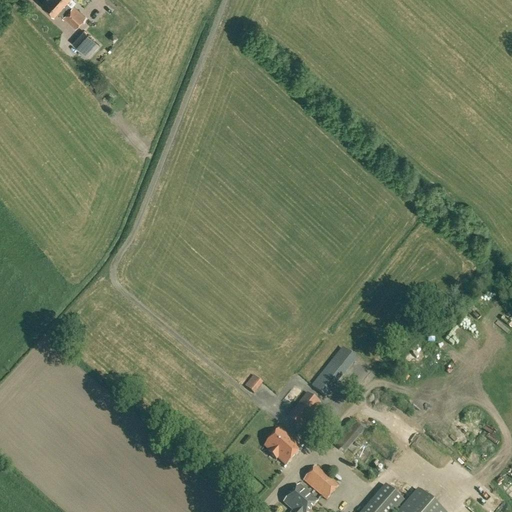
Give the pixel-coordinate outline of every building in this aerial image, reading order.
[(57,11),(64,17),(76,28),(81,23),(55,0),(44,0),(41,4),(54,15),(57,11)] [(55,0),(81,23),(86,17),(74,6),(73,7),(67,1),(67,0),(55,0)] [(84,31),(73,43),(86,55),(97,43),(84,31)] [(105,323),(110,327),(119,315),(114,311),(105,323)] [(115,332),(124,318),(119,315),(110,329),(115,332)] [(326,397),(357,359),(343,349),(313,386),(326,397)] [(169,377),(179,365),(171,358),(161,371),(169,377)] [(255,394),(264,383),(254,375),(245,386),(255,394)] [(301,428),(321,403),(308,393),(288,417),(301,428)] [(311,444),(325,427),(313,416),(303,427),(312,435),(308,441),(311,444)] [(353,421),(334,444),(333,444),(345,454),(364,431),(358,426),(353,421)] [(287,466),(302,449),(280,429),(265,446),(270,451),(269,453),(277,460),(278,458),(287,466)] [(327,500),(339,486),(316,466),(304,480),(327,500)] [(301,504),(309,495),(299,485),(284,503),(291,508),(298,500),(301,504)] [(385,485),(361,511),(395,511),(404,502),(385,485)] [(444,511),(418,488),(397,511),(444,511)] [(309,511),(318,502),(310,495),(301,504),(298,500),(291,508),(294,511),(292,511),(309,511)]
